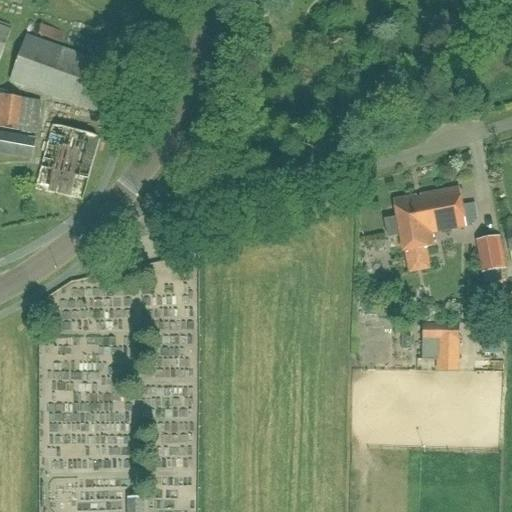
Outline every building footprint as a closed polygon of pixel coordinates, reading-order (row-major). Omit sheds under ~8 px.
[(12,29),(0,24),(0,62),(1,63),(12,29)] [(115,67),(28,36),(11,82),(99,114),(115,67)] [(43,103),(0,95),(0,128),(37,135),(43,103)] [(98,138),(51,126),(34,191),(82,202),(98,138)] [(37,138),(0,131),(0,155),(33,161),(37,138)] [(509,140),(494,141),(495,156),(510,154),(509,140)] [(511,167),(511,157),(500,160),(502,170),(511,167)] [(397,219),(386,221),(387,231),(395,236),(400,236),(404,255),(406,254),(410,275),(432,270),(429,250),(434,249),(431,235),(466,229),(459,189),(394,201),(397,219)] [(508,270),(502,237),(477,242),(485,285),(504,281),(502,271),(508,270)] [(159,265),(161,281),(178,279),(175,263),(159,265)] [(459,324),(422,324),(422,361),(437,361),(437,372),(459,372),(459,324)] [(112,452),(130,450),(129,438),(111,439),(112,452)] [(143,511),(144,499),(126,499),(126,511),(143,511)]
